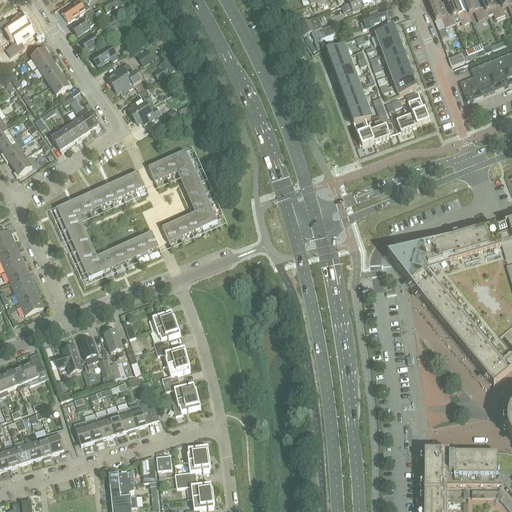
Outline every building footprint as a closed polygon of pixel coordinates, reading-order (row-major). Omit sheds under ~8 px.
[(379,0),(365,0),(341,9),(343,15),(362,9),(363,10),(375,6),(375,4),(381,2),(379,0)] [(341,9),(365,0),(348,0),(346,1),(349,6),(341,9)] [(461,27),(472,23),(462,0),(462,1),(457,3),(456,0),(447,0),(445,1),(455,27),(456,26),(453,19),(457,17),(461,27)] [(488,20),(480,0),(462,0),(472,23),(469,16),(474,14),(478,24),(488,20)] [(495,22),(505,18),(498,0),(480,0),(488,20),(489,20),(486,14),(491,12),(495,22)] [(511,19),(511,18),(511,0),(498,0),(505,18),(506,17),(503,11),(508,9),(511,19)] [(112,1),(102,8),(107,15),(117,8),(112,1)] [(445,31),(455,27),(445,1),(446,4),(441,6),(439,1),(428,5),(436,23),(441,21),(445,31)] [(74,7),(61,15),(68,25),(75,21),(76,21),(79,19),(79,17),(81,17),(80,16),(85,14),(84,13),(90,10),(86,4),(81,8),(79,4),(74,7)] [(371,29),(372,30),(388,24),(384,12),(367,18),(362,19),(366,30),(371,29)] [(6,21),(0,24),(0,35),(8,32),(11,38),(28,27),(22,18),(9,26),(6,21)] [(83,22),(71,30),(77,40),(89,31),(88,30),(93,27),(93,26),(95,25),(93,22),(90,23),(89,21),(84,24),(83,22)] [(112,21),(102,27),(107,35),(117,29),(112,21)] [(310,21),(300,24),(304,35),(314,31),(310,21)] [(15,44),(6,53),(10,59),(25,50),(22,45),(34,36),(28,27),(11,38),(15,44)] [(322,40),(334,36),(332,28),(311,36),(318,53),(323,51),(320,43),(322,40)] [(380,47),(397,40),(393,30),(376,37),(380,47)] [(93,37),(81,45),(87,55),(99,47),(98,45),(103,42),(104,42),(101,38),(104,36),(102,32),(97,35),(98,36),(94,39),(93,37)] [(384,57),(401,50),(397,40),(380,47),(384,57)] [(164,55),(166,54),(170,51),(166,43),(162,46),(159,48),(164,55)] [(130,46),(120,53),(124,58),(134,52),(130,46)] [(110,48),(104,52),(91,61),(98,70),(110,62),(112,65),(118,60),(110,48)] [(327,55),(331,65),(348,59),(344,49),(327,55)] [(31,60),(37,70),(51,61),(47,56),(49,54),(46,50),(31,60)] [(384,57),(387,67),(405,61),(401,50),(384,57)] [(143,69),(145,68),(154,62),(147,52),(137,59),(143,69)] [(180,69),(172,54),(159,61),(161,65),(159,67),(161,71),(153,76),(157,82),(174,72),(180,69)] [(511,55),(470,72),(474,80),(460,85),(467,104),(470,103),(470,104),(473,103),(473,102),(475,101),(470,87),(475,85),(481,99),(484,98),(484,99),(487,97),(491,95),(491,96),(494,95),(493,94),(496,93),(491,79),(497,77),(502,90),(505,89),(505,90),(508,89),(507,88),(510,87),(504,74),(511,70),(511,55)] [(468,58),(463,60),(461,56),(448,61),(451,69),(465,64),(464,64),(469,62),(468,58)] [(331,65),(334,75),(352,69),(348,59),(331,65)] [(44,79),(59,69),(56,65),(54,66),(51,61),(37,70),(44,79)] [(409,71),(405,61),(387,67),(391,77),(409,71)] [(5,62),(0,65),(0,68),(2,71),(9,67),(5,62)] [(114,78),(108,82),(112,90),(128,80),(126,77),(131,73),(127,67),(122,71),(121,70),(113,75),(114,78)] [(50,89),(63,80),(60,75),(62,73),(59,69),(44,79),(50,89)] [(338,85),(356,79),(352,69),(334,75),(338,85)] [(412,81),(409,71),(391,77),(395,87),(412,81)] [(128,80),(112,90),(117,97),(120,95),(122,99),(129,94),(128,93),(134,89),(141,84),(135,75),(128,80)] [(176,75),(166,81),(171,91),(182,87),(176,75)] [(356,79),(338,85),(342,96),(359,89),(356,79)] [(63,80),(50,89),(57,99),(72,88),(69,84),(67,85),(63,80)] [(412,81),(395,87),(399,97),(416,91),(412,81)] [(359,89),(342,96),(346,106),(363,99),(359,89)] [(153,108),(151,105),(146,98),(131,108),(132,111),(128,114),(133,121),(153,108)] [(367,109),(363,99),(346,106),(350,116),(367,109)] [(420,101),(408,105),(413,117),(417,129),(429,125),(420,101)] [(153,108),(133,121),(138,129),(142,126),(144,128),(159,118),(155,111),(153,108)] [(353,126),(365,122),(371,119),(367,109),(350,116),(353,126)] [(159,118),(164,127),(177,119),(173,111),(159,118)] [(90,115),(80,122),(89,135),(94,131),(96,133),(100,130),(90,115)] [(417,129),(413,117),(396,124),(401,135),(417,129)] [(29,131),(34,127),(30,122),(25,126),(29,131)] [(89,135),(80,122),(71,128),(81,143),(85,140),(84,138),(89,135)] [(362,150),(374,145),(370,134),(365,122),(353,126),(362,150)] [(34,127),(29,131),(32,136),(37,133),(34,127)] [(386,127),(384,128),(370,134),(374,145),(390,139),(386,127)] [(71,128),(61,134),(70,147),(75,144),(77,146),(81,143),(71,128)] [(0,149),(13,141),(7,132),(0,136),(0,149)] [(70,147),(61,134),(51,141),(62,156),(66,153),(65,151),(70,147)] [(19,151),(13,141),(0,149),(0,150),(3,155),(1,157),(4,161),(19,151)] [(9,164),(12,169),(26,160),(19,151),(4,161),(7,165),(9,164)] [(177,176),(195,216),(202,231),(217,224),(186,153),(170,160),(177,176)] [(32,170),(26,160),(12,169),(16,174),(14,176),(17,180),(32,170)] [(160,165),(167,181),(177,176),(170,160),(160,165)] [(160,165),(148,170),(155,186),(167,181),(160,165)] [(134,195),(145,190),(138,175),(127,180),(134,195)] [(123,200),(134,195),(127,180),(116,185),(123,200)] [(116,185),(105,189),(112,205),(123,200),(116,185)] [(101,210),(112,205),(105,189),(94,194),(101,210)] [(94,194),(83,199),(90,215),(101,210),(94,194)] [(79,220),(90,215),(83,199),(72,204),(79,220)] [(97,259),(79,220),(72,204),(57,211),(88,282),(104,275),(97,259)] [(184,221),(191,236),(202,231),(195,216),(184,221)] [(173,225),(180,241),(191,236),(184,221),(173,225)] [(169,246),(180,241),(173,225),(162,230),(169,246)] [(494,389),(494,388),(511,374),(510,372),(511,370),(511,237),(508,225),(426,249),(388,260),(411,288),(494,389)] [(0,236),(0,250),(14,244),(11,236),(10,237),(8,233),(9,233),(9,232),(0,236)] [(152,235),(141,240),(148,255),(159,250),(152,235)] [(137,260),(148,255),(141,240),(130,245),(137,260)] [(0,262),(0,263),(18,255),(16,252),(18,251),(14,244),(0,250),(0,262)] [(126,265),(137,260),(130,245),(119,250),(126,265)] [(115,270),(126,265),(119,250),(108,255),(115,270)] [(0,263),(5,274),(24,266),(21,258),(19,259),(18,255),(0,263)] [(104,275),(115,270),(108,255),(97,259),(104,275)] [(10,285),(28,277),(26,274),(27,273),(24,266),(5,274),(10,285)] [(10,285),(15,296),(34,288),(31,280),(29,281),(28,277),(10,285)] [(15,296),(20,307),(37,299),(36,295),(37,295),(34,288),(15,296)] [(39,303),(37,299),(20,307),(25,318),(44,310),(40,302),(39,303)] [(156,332),(176,325),(174,318),(172,318),(171,315),(152,321),(156,332)] [(180,338),(176,325),(156,332),(159,341),(160,340),(161,343),(153,346),(155,352),(169,348),(167,342),(180,338)] [(132,326),(125,329),(129,342),(136,340),(132,326)] [(106,337),(105,337),(111,356),(117,354),(119,360),(124,358),(122,352),(123,352),(116,333),(114,334),(110,333),(106,337)] [(80,346),(85,362),(87,367),(99,363),(97,358),(98,358),(92,342),(80,346)] [(168,369),(188,363),(184,350),(170,354),(169,348),(155,352),(157,359),(165,357),(166,360),(165,360),(168,369)] [(68,373),(75,371),(76,374),(82,372),(79,364),(80,364),(74,349),(62,353),(63,358),(56,361),(59,371),(67,369),(68,373)] [(126,352),(131,367),(137,365),(132,350),(126,352)] [(98,365),(102,375),(104,380),(111,378),(106,362),(98,365)] [(162,382),(164,388),(179,384),(177,378),(190,374),(189,371),(190,370),(188,363),(168,369),(171,379),(162,382)] [(33,365),(22,369),(28,384),(30,389),(47,382),(48,382),(42,367),(42,368),(35,370),(33,365)] [(137,365),(131,367),(136,380),(141,378),(137,365)] [(30,389),(28,384),(22,369),(12,373),(18,388),(19,393),(30,389)] [(12,373),(1,378),(7,393),(18,388),(12,373)] [(0,400),(9,397),(7,393),(1,378),(0,377),(0,400)] [(66,393),(63,384),(61,379),(55,381),(56,386),(60,396),(66,393)] [(179,384),(164,388),(165,395),(174,393),(177,403),(197,398),(196,391),(194,391),(194,387),(181,390),(179,384)] [(104,393),(100,394),(102,400),(106,399),(105,396),(112,394),(111,390),(104,393)] [(70,394),(59,398),(58,398),(61,405),(73,401),(70,394)] [(197,398),(177,403),(173,404),(176,419),(181,418),(181,416),(200,411),(197,398)] [(150,425),(144,405),(129,410),(135,432),(147,428),(146,426),(150,425)] [(155,409),(148,411),(152,425),(159,423),(155,409)] [(125,435),(128,434),(129,437),(136,434),(135,432),(129,410),(118,413),(125,435)] [(107,417),(114,438),(125,435),(118,413),(107,417)] [(114,438),(107,417),(96,420),(103,442),(114,438)] [(96,420),(85,424),(92,445),(96,444),(96,447),(103,444),(103,445),(104,445),(103,442),(96,420)] [(85,424),(74,427),(81,449),(92,445),(85,424)] [(64,432),(47,437),(53,457),(61,455),(62,458),(66,457),(62,445),(67,444),(64,432)] [(53,457),(47,437),(36,440),(37,445),(42,461),(43,463),(50,461),(49,458),(53,457)] [(31,464),(42,461),(37,445),(26,448),(31,464)] [(20,468),(15,452),(14,447),(3,450),(4,455),(9,471),(20,468)] [(20,468),(31,464),(26,448),(15,452),(20,468)] [(187,456),(188,466),(210,463),(208,449),(188,452),(188,456),(187,456)] [(447,511),(448,493),(441,492),(441,487),(454,487),(454,456),(449,456),(449,454),(425,454),(424,511),(447,511)] [(0,473),(9,471),(4,455),(0,456),(0,473)] [(454,456),(454,487),(500,488),(507,458),(505,458),(502,457),(500,457),(498,457),(498,456),(454,456)] [(170,458),(156,460),(158,474),(172,472),(170,458)] [(511,459),(510,459),(507,458),(500,488),(504,488),(508,492),(511,488),(511,459)] [(150,484),(150,485),(156,484),(153,459),(141,463),(143,479),(142,479),(143,485),(150,484)] [(210,470),(210,463),(188,466),(190,475),(190,476),(196,476),(210,474),(209,470),(210,470)] [(109,477),(110,489),(133,486),(135,486),(133,474),(109,477)] [(183,484),(197,482),(196,476),(190,476),(190,475),(175,477),(176,484),(183,484)] [(176,484),(177,491),(191,490),(191,489),(198,488),(197,482),(183,484),(176,484)] [(111,500),(130,499),(129,494),(131,494),(132,493),(133,492),(134,492),(134,491),(133,486),(110,489),(111,500)] [(191,489),(191,490),(192,501),(213,499),(212,490),(211,490),(211,486),(198,488),(191,489)] [(511,511),(511,505),(501,493),(472,493),(472,500),(498,500),(507,511),(511,511)] [(112,511),(131,510),(137,509),(136,498),(130,499),(111,500),(112,511)] [(215,507),(213,499),(192,501),(193,511),(205,511),(214,511),(213,507),(215,507)]
